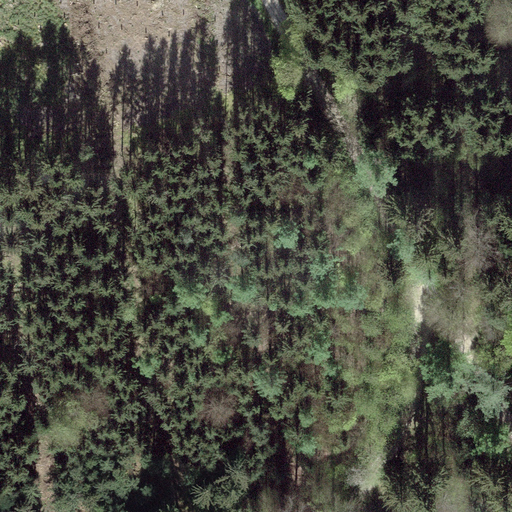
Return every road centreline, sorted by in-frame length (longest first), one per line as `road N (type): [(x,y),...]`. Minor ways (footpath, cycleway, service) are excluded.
road 1 (track): [(511,433),(261,0)]
road 2 (track): [(419,272),(409,401),(393,445),(334,511)]
